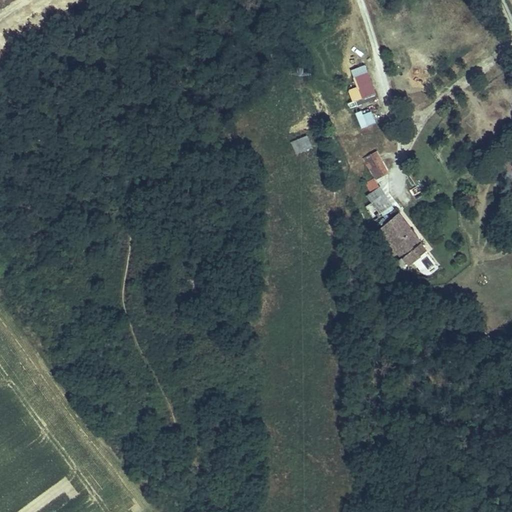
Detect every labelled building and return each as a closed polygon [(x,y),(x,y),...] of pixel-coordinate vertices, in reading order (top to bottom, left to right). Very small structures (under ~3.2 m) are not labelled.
[(397,68),(418,60),(414,50),(393,58),(397,68)] [(352,77),(356,86),(347,89),(351,102),(376,93),(368,71),(352,77)] [(361,128),(376,122),(370,108),(355,114),(361,128)] [(295,153),(312,148),(308,135),(291,140),(295,153)] [(383,167),(390,176),(400,169),(394,161),(383,167)] [(387,187),(392,195),(406,186),(401,179),(387,187)] [(376,188),(383,198),(388,195),(381,185),(376,188)] [(404,247),(413,259),(425,252),(419,244),(424,241),(397,205),(376,219),(399,250),(404,247)] [(430,259),(425,252),(413,259),(408,262),(414,271),(430,259)]
